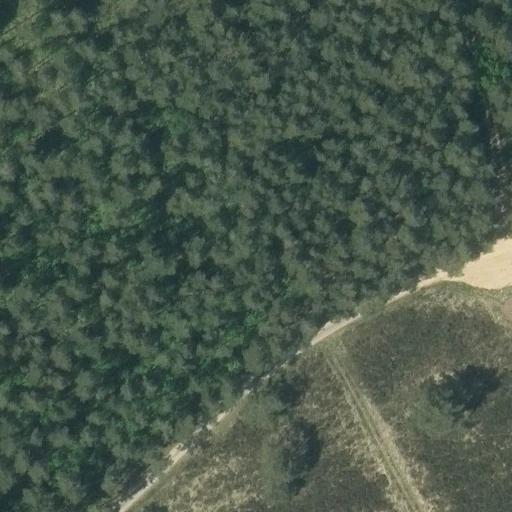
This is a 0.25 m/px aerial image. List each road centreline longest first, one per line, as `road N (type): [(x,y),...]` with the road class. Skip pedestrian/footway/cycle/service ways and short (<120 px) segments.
road 1 (track): [(115,511),(313,332),(511,238)]
road 2 (track): [(470,0),(511,217)]
road 3 (track): [(313,332),(415,511)]
